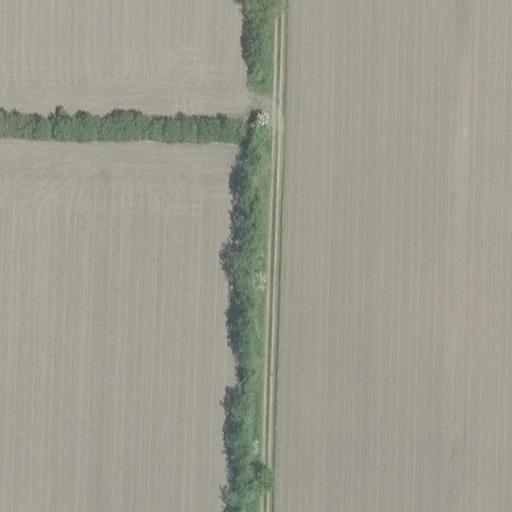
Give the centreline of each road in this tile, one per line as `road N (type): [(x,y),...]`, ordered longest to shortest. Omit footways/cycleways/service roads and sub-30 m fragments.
road 1 (track): [(264,511),(281,0)]
road 2 (track): [(278,111),(27,106)]
